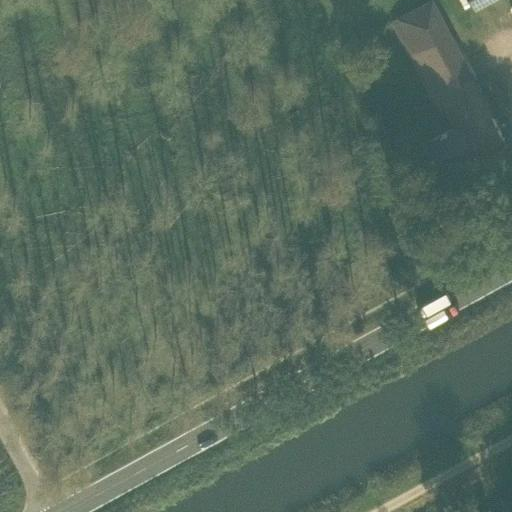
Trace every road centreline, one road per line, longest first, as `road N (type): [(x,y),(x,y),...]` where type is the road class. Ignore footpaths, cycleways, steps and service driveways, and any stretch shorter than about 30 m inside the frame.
road 1 (primary): [(70,511),(511,269)]
road 2 (track): [(511,430),(365,511)]
